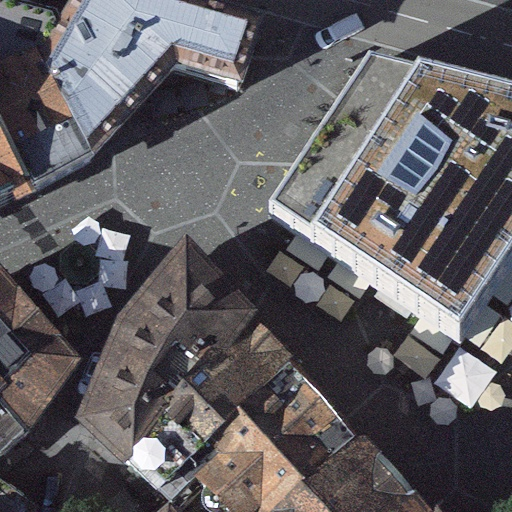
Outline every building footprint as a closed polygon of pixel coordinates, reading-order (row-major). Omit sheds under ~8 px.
[(234,101),(256,37),(127,0),(65,0),(48,29),(96,151),(164,81),(234,101)] [(96,151),(48,29),(10,105),(47,195),(96,151)] [(511,107),(370,71),(268,223),(461,350),(511,272),(511,107)] [(0,223),(47,195),(10,105),(0,90),(0,223)] [(304,373),(199,248),(132,323),(88,435),(173,511),(199,484),(304,373)] [(87,374),(7,277),(0,282),(0,396),(42,442),(87,374)] [(300,511),(366,454),(304,373),(199,484),(222,511),(300,511)] [(0,479),(42,442),(0,396),(0,479)] [(415,511),(366,454),(300,511),(415,511)]
